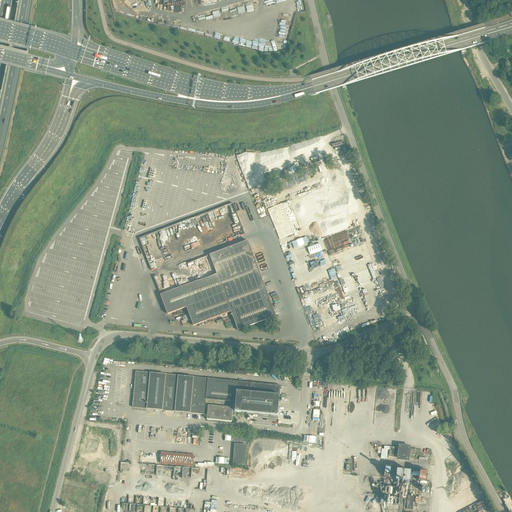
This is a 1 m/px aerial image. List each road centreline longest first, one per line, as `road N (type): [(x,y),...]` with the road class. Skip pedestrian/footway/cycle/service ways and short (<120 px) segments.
road 1 (unclassified): [(92,357),(119,334),(324,349),(407,311)]
road 2 (unclassified): [(407,311),(310,0)]
road 3 (secondary): [(288,93),(511,26)]
road 4 (unclassified): [(503,511),(463,438),(453,390),(423,325),(407,311)]
road 5 (secondary): [(288,93),(213,93),(74,50)]
road 6 (secondary): [(73,76),(203,104),(244,106),(288,93)]
road 7 (unclassified): [(51,511),(92,357)]
road 8 (motorway): [(0,214),(59,126),(73,76)]
road 9 (motorway): [(0,129),(25,0)]
